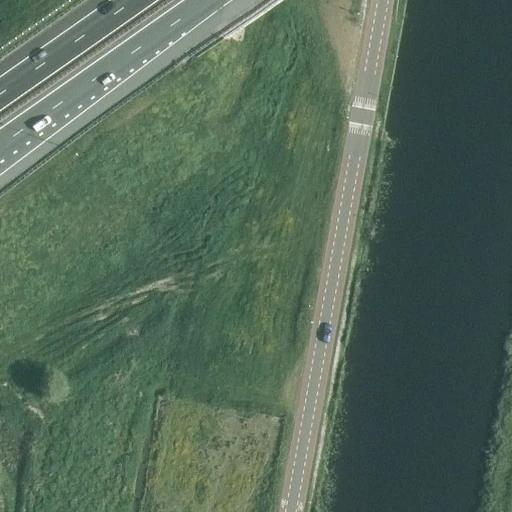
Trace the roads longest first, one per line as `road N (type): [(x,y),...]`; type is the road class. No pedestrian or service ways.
road 1 (tertiary): [(292,511),(383,0)]
road 2 (motorway): [(0,145),(209,0)]
road 3 (motorway): [(134,0),(0,94)]
